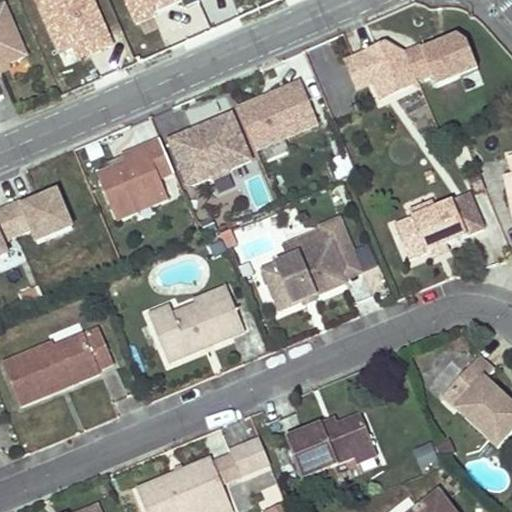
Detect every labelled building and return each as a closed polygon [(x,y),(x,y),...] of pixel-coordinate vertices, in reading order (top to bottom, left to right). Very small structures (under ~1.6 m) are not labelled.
[(93,0),(35,0),(58,54),(72,48),(76,58),(111,43),(93,0)] [(153,14),(183,1),(182,0),(124,0),(136,25),(154,17),(153,14)] [(5,7),(0,8),(0,73),(1,73),(0,71),(0,68),(26,57),(5,7)] [(479,69),(470,48),(458,39),(424,53),(422,47),(407,53),(419,81),(432,75),(437,87),(479,69)] [(419,81),(407,53),(389,40),(346,57),(359,88),(371,82),(379,101),(420,84),(419,81)] [(320,125),(302,84),(239,110),(256,152),(320,125)] [(252,162),(233,115),(193,132),(195,136),(188,139),(186,135),(170,142),(189,188),(209,180),(213,182),(230,175),(232,170),(252,162)] [(161,180),(175,174),(161,142),(122,158),(125,165),(111,171),(98,176),(117,222),(136,214),(132,203),(148,197),(152,207),(169,200),(161,180)] [(336,180),(354,173),(347,154),(329,161),(336,180)] [(125,165),(122,158),(108,164),(111,171),(125,165)] [(485,190),(479,176),(470,180),(475,194),(485,190)] [(22,204),(6,211),(18,238),(33,232),(38,245),(74,231),(59,195),(39,203),(25,210),(22,204)] [(485,231),(471,196),(436,210),(413,219),(395,227),(410,262),(431,253),(448,246),(485,231)] [(152,207),(148,197),(132,203),(136,214),(152,207)] [(39,203),(37,198),(22,204),(25,210),(39,203)] [(413,219),(436,210),(433,203),(410,213),(413,219)] [(0,261),(9,258),(3,244),(18,238),(6,211),(0,213),(0,261)] [(338,264),(353,258),(339,224),(283,247),(289,261),(264,271),(280,311),(304,302),(315,297),(346,285),(344,279),(338,264)] [(237,246),(232,231),(222,236),(223,240),(228,250),(237,246)] [(228,250),(223,240),(211,244),(216,256),(228,251),(228,250)] [(451,253),(448,246),(431,253),(434,260),(451,253)] [(360,273),(353,258),(338,264),(344,279),(360,273)] [(199,311),(231,298),(227,289),(195,302),(197,306),(199,311)] [(318,303),(315,297),(304,302),(306,308),(318,303)] [(245,333),(231,298),(199,311),(197,306),(174,316),(171,308),(149,317),(169,365),(204,350),(202,343),(210,340),(213,347),(245,333)] [(99,371),(114,366),(99,331),(55,350),(53,345),(3,366),(21,409),(50,396),(48,390),(65,382),(67,389),(100,375),(99,371)] [(213,347),(210,340),(202,343),(204,350),(213,347)] [(507,407),(503,403),(505,400),(486,382),(494,372),(480,359),(450,392),(464,404),(457,412),(498,449),(511,434),(511,406),(509,404),(507,407)] [(67,389),(65,382),(48,390),(50,396),(67,389)] [(464,404),(450,392),(443,399),(457,412),(464,404)] [(375,449),(362,417),(338,427),(325,433),(322,425),(287,440),(304,479),(355,458),(375,449)] [(325,433),(338,427),(335,420),(322,425),(325,433)] [(271,465),(260,441),(230,453),(232,456),(241,478),(271,465)] [(455,454),(450,441),(438,447),(443,459),(455,454)] [(439,463),(431,442),(413,450),(422,470),(439,463)] [(357,465),(378,456),(375,449),(355,458),(357,465)] [(241,478),(232,456),(213,464),(222,485),(241,478)] [(233,511),(222,485),(213,464),(212,461),(137,491),(146,511),(233,511)] [(452,511),(439,494),(415,511),(452,511)]
